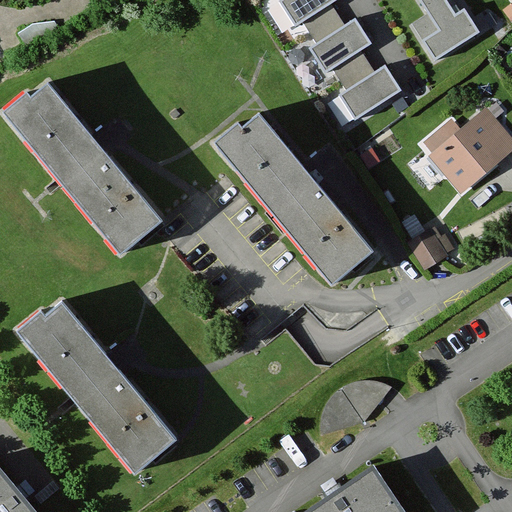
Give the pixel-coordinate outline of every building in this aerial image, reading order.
[(331,3),(335,0),(280,0),(280,1),(295,25),(303,20),(331,3)] [(455,14),(445,0),(421,0),(429,13),(412,24),(434,59),(477,32),(463,9),(455,14)] [(316,43),(345,26),(331,3),(303,20),(316,43)] [(361,50),(370,44),(355,19),(345,26),(316,43),(309,47),(324,72),(332,67),(361,50)] [(32,25),(18,35),(25,45),(58,28),(54,22),(32,25)] [(361,50),(332,67),(346,91),(375,73),(361,50)] [(355,119),(401,91),(386,67),(375,73),(346,91),(340,95),(355,119)] [(162,221),(48,85),(32,98),(28,93),(4,113),(122,254),(162,221)] [(511,141),(486,112),(436,155),(464,188),(511,147),(511,141)] [(372,249),(258,115),(241,129),(238,125),(215,144),(332,283),(372,249)] [(426,267),(454,245),(434,221),(406,243),(426,267)] [(175,437),(62,303),(45,317),(40,310),(16,330),(135,471),(175,437)] [(402,511),(371,466),(302,511),(402,511)] [(33,511),(0,470),(0,511),(33,511)]
